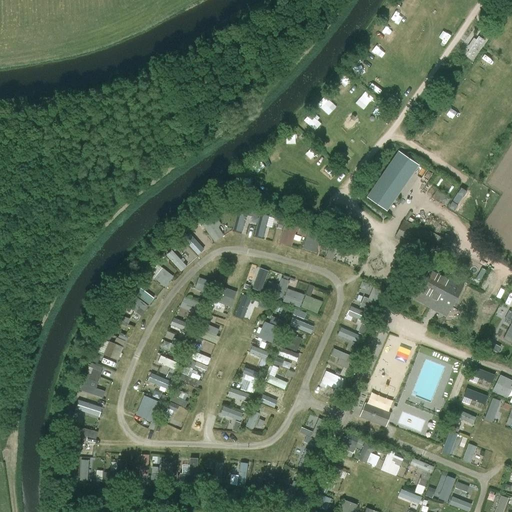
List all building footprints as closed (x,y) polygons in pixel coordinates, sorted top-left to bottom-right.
[(476,40),(469,50),(467,53),(473,58),(485,41),(478,36),(476,40)] [(316,161),(323,155),(317,149),(311,155),(316,161)] [(386,211),(403,187),(384,173),(367,198),(386,211)] [(345,214),(330,207),(326,215),(341,221),(345,214)] [(218,210),(201,221),(215,242),(224,235),(219,227),(221,223),(217,217),(220,214),(218,210)] [(238,210),(234,229),(241,231),(246,211),(238,210)] [(262,212),(255,235),(267,238),(266,241),(278,244),(284,226),(276,224),(278,217),(262,212)] [(430,232),(429,233),(403,220),(393,239),(419,252),(424,243),(437,250),(443,239),(430,232)] [(291,247),(298,227),(286,223),(279,242),(291,247)] [(303,249),(316,253),(322,235),(309,230),(303,249)] [(202,243),(190,231),(181,239),(198,257),(205,250),(200,245),(202,243)] [(346,253),(350,243),(333,237),(325,258),(332,260),(336,250),(346,253)] [(170,254),(185,270),(190,265),(175,249),(170,254)] [(264,291),(272,270),(263,267),(255,287),(264,291)] [(451,310),(464,286),(427,267),(414,291),(451,310)] [(169,283),(174,277),(163,268),(154,278),(166,288),(170,284),(169,283)] [(213,283),(199,277),(195,289),(209,294),(213,283)] [(269,282),(264,295),(282,301),(289,281),(282,278),(279,284),(278,285),(269,282)] [(369,290),(370,283),(363,282),(362,290),(369,290)] [(137,284),(132,290),(148,303),(153,296),(137,284)] [(213,301),(231,307),(236,292),(219,286),(213,301)] [(374,308),(382,290),(373,287),(368,299),(364,297),(359,307),(370,312),(372,307),(374,308)] [(305,295),(288,289),(283,302),(300,308),(305,295)] [(141,316),(149,306),(130,292),(122,302),(141,316)] [(250,319),(254,305),(257,306),(259,298),(245,294),(239,316),(250,319)] [(323,302),(306,295),(302,307),(318,314),(323,302)] [(205,305),(184,297),(180,308),(201,316),(205,305)] [(351,306),(348,314),(366,321),(369,313),(351,306)] [(279,325),(281,319),(274,315),(272,321),(279,325)] [(175,316),(171,324),(190,333),(194,325),(175,316)] [(292,317),(289,325),(310,333),(313,325),(292,317)] [(113,333),(117,324),(111,321),(107,330),(105,329),(104,332),(113,336),(114,334),(113,333)] [(280,328),(265,321),(258,337),(274,343),(280,328)] [(206,339),(216,343),(222,329),(219,328),(217,331),(203,325),(201,331),(199,330),(196,338),(205,341),(206,339)] [(341,327),(338,335),(358,343),(361,335),(341,327)] [(297,352),(302,338),(286,333),(281,346),(297,352)] [(187,344),(174,339),(169,351),(182,356),(187,344)] [(511,345),(504,340),(498,349),(508,355),(511,348),(511,345)] [(123,346),(109,341),(103,354),(118,360),(123,346)] [(267,360),(271,352),(258,345),(254,354),(267,360)] [(354,358),(334,349),(331,355),(339,359),(337,365),(349,370),(354,358)] [(210,365),(214,357),(201,352),(198,360),(210,365)] [(177,370),(181,362),(164,354),(161,362),(177,370)] [(268,381),(287,389),(290,382),(276,376),(280,367),(275,365),(268,381)] [(200,386),(204,376),(188,369),(184,379),(200,386)] [(168,371),(166,378),(172,380),(174,374),(168,371)] [(345,380),(326,371),(319,386),(326,389),(327,385),(336,389),(333,394),(338,396),(345,380)] [(86,372),(80,390),(103,398),(105,391),(96,388),(99,380),(90,377),(91,374),(86,372)] [(257,372),(255,377),(246,374),(241,388),(254,393),(261,373),(257,372)] [(172,382),(154,374),(148,386),(167,394),(172,382)] [(511,387),(511,380),(500,375),(492,391),(507,398),(511,387)] [(250,402),(253,394),(232,387),(229,394),(250,402)] [(170,401),(185,408),(188,402),(178,397),(181,392),(175,389),(170,401)] [(485,408),(488,399),(465,392),(462,400),(485,408)] [(276,408),(279,401),(262,393),(259,400),(276,408)] [(161,403),(144,396),(136,415),(153,422),(161,403)] [(490,402),(485,418),(492,420),(495,411),(498,412),(502,400),(493,397),(491,402),(490,402)] [(78,399),(76,407),(98,415),(101,407),(78,399)] [(385,428),(391,413),(365,403),(359,418),(385,428)] [(223,413),(243,421),(246,414),(226,405),(223,413)] [(460,411),(457,417),(473,425),(476,418),(460,411)] [(301,431),(321,440),(329,421),(319,417),(314,430),(303,426),(301,431)] [(237,420),(234,430),(240,432),(243,422),(237,420)] [(96,439),(98,432),(73,425),(68,447),(75,449),(76,443),(80,444),(85,441),(86,436),(96,439)] [(445,451),(453,454),(461,433),(453,430),(445,451)] [(318,445),(320,439),(308,436),(306,442),(318,445)] [(359,443),(344,436),(342,442),(340,447),(354,453),(357,448),(362,450),(364,445),(358,443),(359,443)] [(378,447),(366,442),(358,460),(367,464),(371,454),(376,452),(378,447)] [(473,463),(479,446),(470,442),(463,459),(473,463)] [(306,447),(299,467),(309,470),(315,451),(306,447)] [(396,453),(390,450),(382,471),(397,477),(401,467),(395,464),(396,463),(393,461),(396,453)] [(161,460),(151,460),(151,455),(139,454),(139,473),(161,474),(161,460)] [(416,457),(413,464),(434,473),(437,466),(416,457)] [(189,475),(182,475),(179,475),(178,483),(196,484),(198,458),(190,458),(189,465),(189,475)] [(81,459),(80,479),(88,480),(89,459),(81,459)] [(125,484),(127,460),(117,459),(116,471),(114,470),(114,476),(108,476),(107,482),(125,484)] [(174,463),(163,462),(162,481),(174,482),(175,473),(173,473),(174,463)] [(215,462),(213,482),(221,482),(223,462),(215,462)] [(238,462),(236,485),(245,486),(247,463),(238,462)] [(268,495),(275,476),(269,473),(266,480),(263,479),(261,485),(253,482),(251,489),(268,495)] [(451,498),(458,478),(442,473),(435,493),(451,498)] [(428,485),(431,479),(424,476),(421,482),(428,485)] [(274,484),(270,494),(293,503),(300,484),(294,481),(292,485),(291,484),(288,490),(274,484)] [(460,481),(457,488),(468,492),(471,486),(460,481)] [(417,492),(424,495),(428,486),(420,483),(417,492)] [(414,501),(408,511),(417,511),(424,498),(404,487),(400,494),(414,501)] [(496,511),(505,511),(511,497),(502,494),(496,511)] [(327,511),(332,499),(322,495),(317,508),(327,511)] [(452,504),(472,511),(475,503),(455,496),(452,504)] [(356,511),(359,505),(345,500),(340,511),(356,511)]
